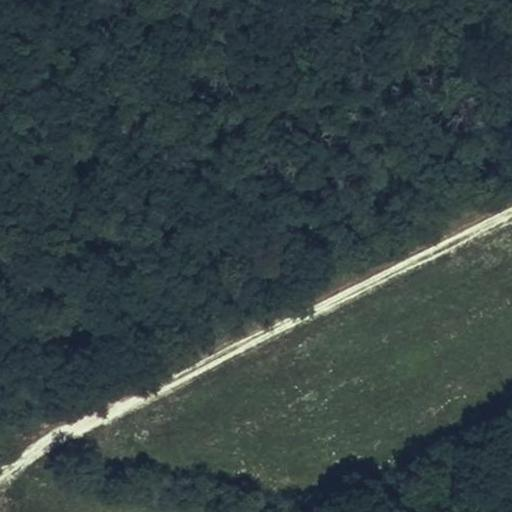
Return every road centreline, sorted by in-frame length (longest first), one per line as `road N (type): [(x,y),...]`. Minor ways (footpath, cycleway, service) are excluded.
road 1 (track): [(511,194),(165,368),(55,432),(0,477)]
road 2 (track): [(319,511),(511,416)]
